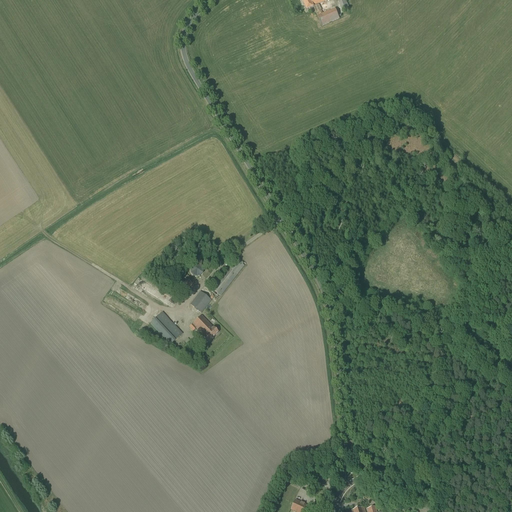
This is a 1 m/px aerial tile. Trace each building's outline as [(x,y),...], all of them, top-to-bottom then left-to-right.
[(302,0),(306,10),(314,7),(315,11),(321,8),(319,4),(328,0),(302,0)] [(340,4),(343,10),(349,7),(345,0),(337,0),(339,4),(340,4)] [(338,15),(335,8),(327,12),(317,16),(322,27),(340,19),(338,15)] [(221,297),(244,266),(234,258),(211,289),(221,297)] [(190,269),(190,270),(190,271),(191,272),(191,273),(192,274),(192,275),(193,276),(194,276),(195,276),(197,277),(198,276),(199,276),(200,276),(201,275),(201,274),(202,273),(203,272),(203,271),(203,270),(203,269),(203,268),(202,267),(202,266),(201,265),(200,265),(199,264),(198,264),(197,264),(196,264),(195,264),(194,264),(193,265),(192,266),(191,266),(191,267),(190,268),(190,269)] [(195,281),(187,275),(184,279),(180,276),(171,287),(183,297),(195,281)] [(190,305),(201,313),(211,300),(200,292),(190,305)] [(170,345),(182,334),(162,313),(150,325),(170,345)] [(189,327),(193,331),(196,328),(204,337),(203,338),(208,343),(218,333),(213,328),(201,316),(192,325),(192,324),(189,327)] [(294,511),(308,511),(311,507),(295,499),(290,510),(294,511)]
